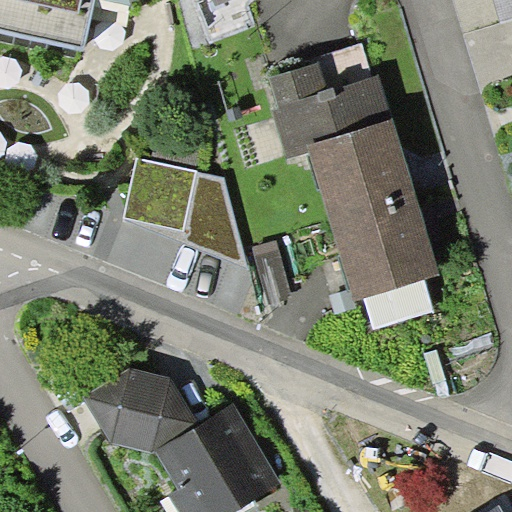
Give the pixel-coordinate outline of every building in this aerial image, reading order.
[(0,0),(0,32),(84,51),(95,0),(107,0),(131,5),(133,0),(134,0),(0,0)] [(511,0),(494,0),(502,22),(511,18),(511,0)] [(309,151),(330,220),(416,194),(379,73),(372,75),(362,43),(270,70),(279,106),(271,109),(287,159),(309,151)] [(196,171),(137,158),(124,217),(183,230),(196,171)] [(225,177),(196,171),(183,230),(181,240),(245,264),(225,177)] [(416,194),(330,220),(355,300),(365,297),(425,279),(441,274),(416,194)] [(434,312),(425,279),(365,297),(375,330),(434,312)] [(171,376),(130,367),(83,397),(110,443),(151,451),(155,450),(199,424),(171,376)] [(230,511),(281,482),(233,403),(199,424),(155,450),(178,489),(169,495),(179,511),(230,511)]
